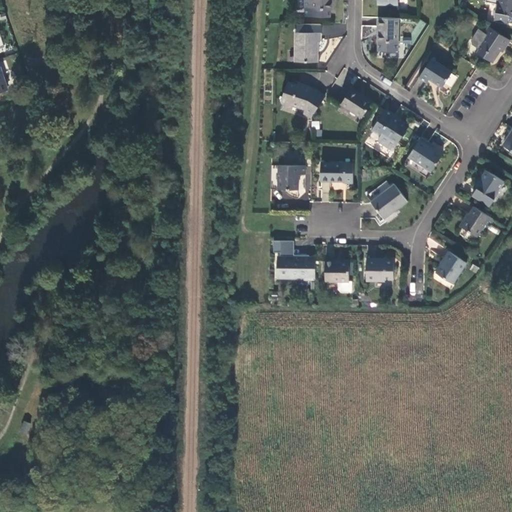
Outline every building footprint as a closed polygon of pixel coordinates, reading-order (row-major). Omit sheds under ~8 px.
[(313,0),(313,1),(306,1),(306,17),(331,18),(331,10),(333,10),(333,0),(313,0)] [(511,0),(498,0),(496,12),(495,12),(494,20),(507,23),(507,22),(511,23),(511,22),(511,0)] [(398,51),(398,19),(378,18),(378,27),(379,27),(379,34),(379,52),(398,51)] [(296,32),(295,32),(294,61),(317,62),(317,44),(317,41),(320,41),(320,32),(321,32),(321,24),(296,24),(296,32)] [(506,47),(510,41),(488,27),(485,33),(479,29),(471,41),(473,44),(479,47),(478,48),(479,54),(492,63),(498,55),(500,51),(504,46),(506,47)] [(452,73),(431,60),(419,79),(427,85),(429,81),(442,89),(452,73)] [(9,90),(0,65),(0,93),(2,98),(16,93),(15,88),(9,90)] [(309,116),(313,116),(326,97),(318,91),(315,90),(315,88),(311,87),(305,85),(305,87),(289,82),(283,101),(285,105),(289,106),(292,106),(294,105),(306,109),(306,113),(309,116)] [(363,118),(372,104),(365,99),(361,97),(359,96),(361,94),(353,89),(342,105),(363,118)] [(398,145),(409,128),(398,121),(394,118),(394,117),(386,111),(372,132),(380,138),(378,141),(379,144),(391,152),(396,144),(398,145)] [(432,174),(443,156),(437,151),(434,150),(429,146),(430,144),(422,139),(409,158),(432,174)] [(347,164),(322,163),(321,182),(335,182),(346,182),(347,164)] [(283,166),(272,165),(272,189),(299,190),(299,184),(300,175),(306,175),(306,167),(283,166)] [(504,182),(486,170),(480,179),(481,180),(478,184),(474,190),(476,190),(472,196),(489,207),(493,201),(499,191),(498,191),(504,182)] [(395,213),(407,204),(395,186),(372,203),(385,220),(395,213)] [(492,223),(494,220),(474,207),(466,218),(461,226),(477,236),(487,220),(492,223)] [(467,264),(449,252),(444,260),(445,261),(443,264),(437,273),(453,284),(467,264)] [(277,278),(315,279),(316,257),(306,257),(278,256),(277,278)] [(367,260),(367,282),(385,282),(385,280),(394,280),(394,263),(387,262),(383,260),(377,260),(367,260)] [(349,282),(349,261),(343,261),(339,261),(339,262),(326,262),(325,281),(349,282)]
